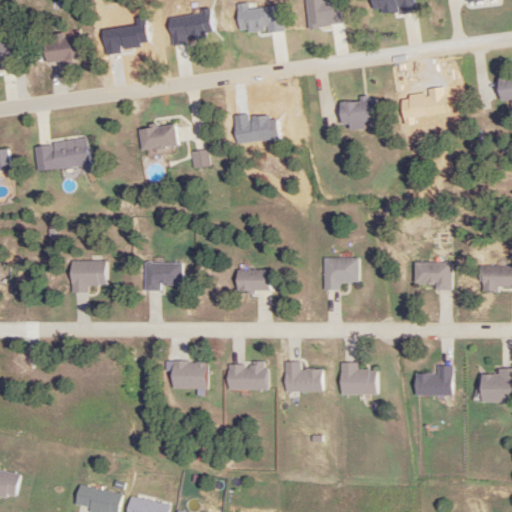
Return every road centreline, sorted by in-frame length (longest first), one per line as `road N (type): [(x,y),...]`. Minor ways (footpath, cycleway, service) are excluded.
road 1 (residential): [(0,108),(511,34)]
road 2 (residential): [(511,333),(147,334)]
